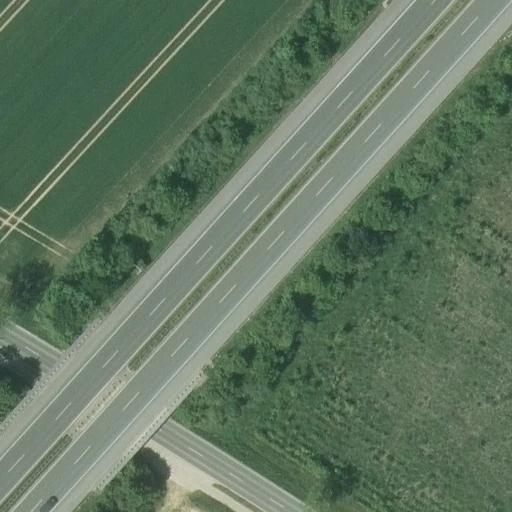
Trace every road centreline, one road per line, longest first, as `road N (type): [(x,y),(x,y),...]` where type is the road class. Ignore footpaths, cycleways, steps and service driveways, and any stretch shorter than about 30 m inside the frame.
road 1 (motorway): [(30,511),(492,0)]
road 2 (motorway): [(433,0),(0,480)]
road 3 (secondary): [(286,511),(0,334)]
